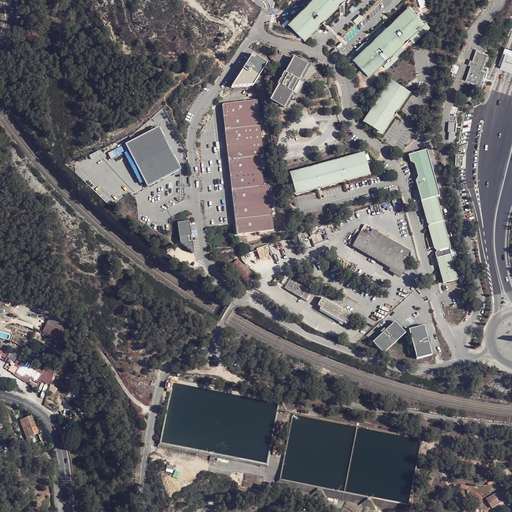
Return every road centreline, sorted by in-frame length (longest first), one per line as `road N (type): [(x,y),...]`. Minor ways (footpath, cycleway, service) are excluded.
road 1 (unclassified): [(238,295),(211,268),(202,241),(190,140),(200,111),(257,33),(306,48),(338,74),(351,122),(400,175),(451,339)]
road 2 (residential): [(213,350),(366,408),(511,428)]
road 3 (motorway): [(511,47),(490,116),(486,214),(495,321)]
road 4 (unclassified): [(458,81),(443,142),(479,292),(473,317),(451,339)]
road 5 (unclassified): [(460,361),(406,368),(364,356),(238,295)]
road 6 (residential): [(146,511),(142,483),(161,379),(213,350)]
road 7 (primary): [(64,511),(62,465),(41,412),(0,393)]
